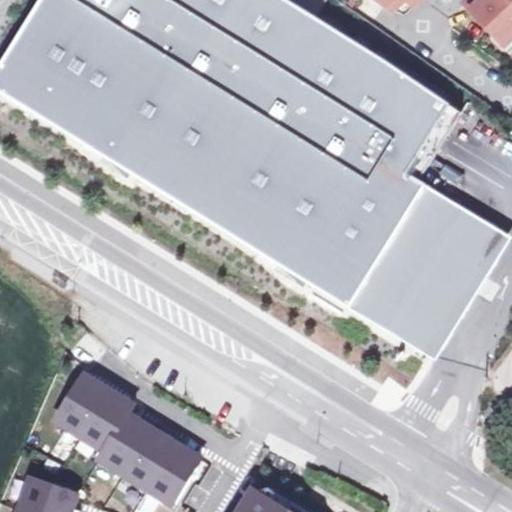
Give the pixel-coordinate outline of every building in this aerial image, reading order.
[(42,0),(0,70),(0,86),(356,304),(431,179),(412,167),(454,98),(298,0),(42,0)] [(461,0),(486,24),(502,39),(511,28),(511,0),(461,0)] [(511,227),(509,226),(431,179),(356,304),(442,355),(511,239),(511,227)] [(82,373),(53,420),(101,450),(96,458),(170,503),(199,456),(185,448),(161,434),(139,420),(126,412),(132,404),(116,394),(96,382),(82,373)] [(29,477),(16,511),(77,511),(78,510),(71,508),(73,502),(76,493),(29,477)] [(309,511),(267,486),(246,491),(251,511),(250,511),(309,511)]
